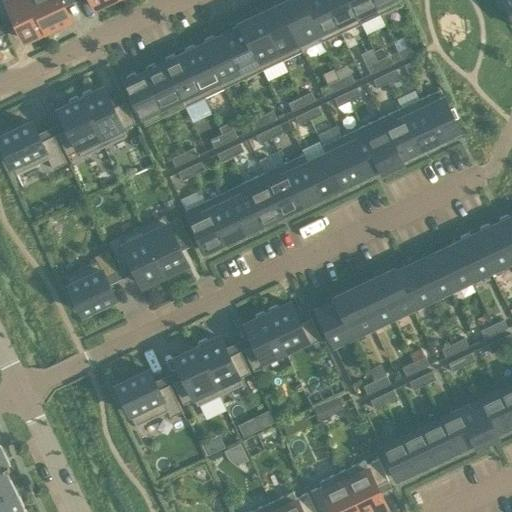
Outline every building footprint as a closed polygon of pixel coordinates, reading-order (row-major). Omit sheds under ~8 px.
[(46,29),(32,0),(0,0),(0,16),(4,24),(14,19),(24,39),(46,29)] [(32,0),(46,29),(49,28),(50,31),(59,27),(57,24),(69,18),(60,0),(32,0)] [(285,0),(279,3),(297,42),(298,41),(317,33),(301,0),(285,0)] [(325,0),(301,0),(317,33),(336,23),(325,0)] [(349,0),(325,0),(336,23),(355,14),(356,14),(349,0)] [(373,0),(349,0),(356,14),(355,14),(359,23),(380,14),(373,0)] [(373,0),(380,14),(400,4),(398,0),(373,0)] [(511,0),(503,0),(511,18),(511,0)] [(279,3),(260,12),(282,60),(302,50),(298,41),(297,42),(279,3)] [(260,12),(239,22),(241,26),(242,25),(262,69),(282,60),(260,12)] [(242,25),(241,26),(222,34),(243,78),(262,69),(242,25)] [(243,78),(222,34),(214,38),(213,35),(204,39),(205,42),(203,44),(223,87),(243,78)] [(223,87),(203,44),(195,48),(193,44),(184,48),(186,52),(183,53),(204,97),(223,87)] [(413,54),(409,45),(397,50),(401,59),(413,54)] [(165,57),(166,61),(164,62),(184,106),(204,97),(183,53),(175,57),(173,53),(165,57)] [(393,63),(389,54),(377,59),(382,68),(393,63)] [(382,68),(377,59),(366,65),(370,74),(382,68)] [(415,59),(404,64),(408,73),(419,67),(415,59)] [(184,106),(164,62),(156,66),(154,62),(145,67),(147,70),(144,71),(165,115),(184,106)] [(395,68),(384,73),(388,82),(399,77),(395,68)] [(127,79),(124,81),(144,125),(165,115),(144,71),(136,75),(134,72),(126,76),(127,79)] [(350,72),(338,78),(343,87),(354,81),(350,72)] [(388,82),(384,73),(372,79),(376,87),(388,82)] [(343,87),(338,78),(327,83),(331,92),(343,87)] [(361,95),(357,86),(345,92),(349,100),(361,95)] [(135,123),(125,101),(113,107),(104,88),(92,93),(91,89),(82,93),(84,97),(82,98),(104,145),(126,135),(123,128),(135,123)] [(440,89),(420,98),(439,139),(459,129),(454,118),(458,117),(453,107),(449,108),(440,89)] [(315,100),(311,91),(299,96),(303,105),(315,100)] [(349,100),(345,92),(333,97),(338,106),(349,100)] [(104,145),(82,98),(79,99),(77,95),(69,99),(71,103),(59,109),(69,128),(58,133),(68,154),(78,150),(81,156),(104,145)] [(303,105),(299,96),(288,102),(292,111),(303,105)] [(420,98),(400,107),(420,148),(439,139),(420,98)] [(321,114),(317,105),(306,110),(310,119),(321,114)] [(400,107),(381,117),(402,161),(401,157),(420,148),(400,107)] [(276,118),(272,109),(260,115),(264,124),(276,118)] [(310,119),(306,110),(294,116),(298,124),(310,119)] [(264,124),(260,115),(249,120),(253,129),(264,124)] [(381,117),(361,126),(382,170),(402,161),(381,117)] [(54,135),(42,141),(33,122),(0,136),(0,137),(16,173),(48,158),(53,168),(67,161),(54,135)] [(282,132),(278,123),(267,129),(271,137),(282,132)] [(382,170),(361,126),(342,135),(361,176),(380,167),(381,171),(382,170)] [(237,137),(233,128),(221,133),(225,142),(237,137)] [(271,137),(267,129),(255,134),(259,143),(271,137)] [(225,142),(221,133),(210,139),(214,148),(225,142)] [(361,176),(342,135),(322,144),(341,185),(344,184),(344,185),(353,180),(361,176)] [(239,142),(228,147),(232,156),(243,150),(239,142)] [(322,144),(321,145),(326,153),(307,162),(303,153),(303,154),(322,194),(341,185),(322,144)] [(198,155),(194,146),(182,152),(186,161),(198,155)] [(232,156),(228,147),(216,153),(220,161),(232,156)] [(182,152),(171,157),(175,166),(186,161),(182,152)] [(303,154),(283,163),(302,204),(305,202),(305,203),(314,199),(314,198),(322,194),(303,154)] [(200,160),(189,166),(193,174),(204,169),(200,160)] [(302,204),(283,163),(264,172),(283,213),(286,212),(295,208),(294,208),(302,204)] [(193,174),(189,166),(177,171),(181,180),(193,174)] [(283,213),(264,172),(244,181),(263,222),(283,213)] [(244,181),(224,191),(244,231),(246,230),(247,231),(256,227),(255,226),(263,222),(244,181)] [(224,191),(205,200),(224,241),(227,239),(227,240),(236,236),(236,235),(244,231),(224,191)] [(224,241),(205,200),(185,209),(204,250),(207,249),(208,249),(217,245),(216,244),(224,241)] [(500,221),(492,225),(509,260),(511,258),(511,216),(509,217),(508,214),(499,218),(500,221)] [(164,215),(143,225),(166,273),(166,272),(168,276),(176,272),(175,268),(177,267),(186,262),(181,250),(177,243),(189,237),(179,216),(167,221),(164,215)] [(490,269),(509,260),(492,225),(490,227),(488,223),(479,227),(481,231),(473,235),(490,269)] [(166,273),(143,225),(108,241),(121,269),(132,264),(136,271),(141,283),(151,279),(151,280),(153,279),(155,282),(163,278),(162,275),(166,273)] [(490,269),(473,235),(470,236),(469,232),(460,236),(461,240),(453,244),(470,279),(490,269)] [(470,279),(453,244),(434,253),(450,288),(470,279)] [(118,271),(107,249),(94,256),(96,260),(65,276),(82,312),(104,302),(104,301),(114,296),(105,277),(118,271)] [(450,288),(434,253),(414,262),(431,297),(450,288)] [(431,297),(414,262),(396,271),(394,268),(393,268),(411,306),(431,297)] [(392,316),(411,306),(393,268),(374,277),(392,316)] [(392,316),(374,277),(354,286),(372,325),(392,316)] [(372,325),(354,286),(335,296),(353,334),(372,325)] [(353,334),(335,296),(334,296),(336,300),(316,309),(332,344),(353,334)] [(269,312),(267,313),(285,350),(306,340),(308,344),(321,338),(311,317),(299,322),(295,314),(290,302),(278,307),(276,304),(267,308),(269,312)] [(263,360),(285,350),(267,313),(265,314),(263,310),(254,314),(256,318),(244,323),(250,335),(254,343),(243,348),(253,370),(265,364),(263,360)] [(507,327),(503,319),(491,324),(495,332),(507,327)] [(495,332),(491,324),(480,330),(484,338),(495,332)] [(511,342),(511,338),(509,332),(498,338),(502,347),(511,342)] [(199,345),(197,346),(219,394),(242,383),(239,377),(250,372),(239,350),(229,355),(225,347),(219,335),(207,341),(206,337),(197,341),(199,345)] [(468,346),(464,337),(452,343),(456,351),(468,346)] [(502,347),(498,338),(486,343),(491,352),(502,347)] [(456,351),(452,343),(441,348),(445,356),(456,351)] [(197,405),(219,394),(197,346),(174,357),(180,369),(184,377),(173,382),(182,401),(193,396),(197,405)] [(475,360),(470,351),(459,356),(463,365),(475,360)] [(425,356),(413,361),(417,370),(429,364),(425,356)] [(463,365),(459,356),(447,362),(452,371),(463,365)] [(406,375),(417,370),(413,361),(402,367),(406,375)] [(170,416),(182,410),(169,384),(158,389),(149,369),(139,374),(138,374),(116,384),(135,425),(167,410),(170,416)] [(431,370),(420,375),(424,384),(436,379),(431,370)] [(386,374),(374,380),(378,388),(390,383),(386,374)] [(424,384),(420,375),(408,381),(413,389),(424,384)] [(378,388),(374,380),(363,385),(367,394),(378,388)] [(511,383),(499,390),(511,417),(511,383)] [(393,388),(381,394),(385,402),(397,397),(393,388)] [(511,423),(511,417),(499,390),(479,399),(496,435),(497,435),(495,431),(511,423)] [(385,402),(381,394),(370,399),(374,408),(385,402)] [(496,435),(479,399),(460,408),(477,444),(496,435)] [(319,419),(328,415),(323,404),(314,408),(319,419)] [(476,445),(477,444),(460,408),(440,418),(455,450),(474,441),(476,445)] [(272,422),(267,412),(257,417),(262,427),(272,422)] [(455,450),(440,418),(421,427),(436,459),(455,450)] [(287,434),(295,430),(290,420),(282,424),(287,434)] [(436,459),(421,427),(401,436),(416,468),(436,459)] [(219,434),(201,443),(207,454),(224,446),(219,434)] [(416,468),(401,436),(381,445),(396,478),(416,468)] [(0,470),(8,466),(0,448),(0,470)] [(376,485),(388,480),(378,458),(366,463),(364,459),(341,470),(361,511),(374,511),(376,510),(376,509),(386,505),(376,485)] [(0,493),(12,488),(3,470),(9,467),(8,466),(0,470),(0,493)] [(361,511),(341,470),(319,480),(321,485),(310,490),(321,511),(331,507),(333,511),(361,511)] [(0,511),(11,511),(24,506),(19,495),(16,496),(12,488),(0,493),(0,511)] [(316,511),(307,492),(296,497),(293,490),(270,501),(275,511),(316,511)] [(275,511),(270,501),(246,511),(275,511)]
